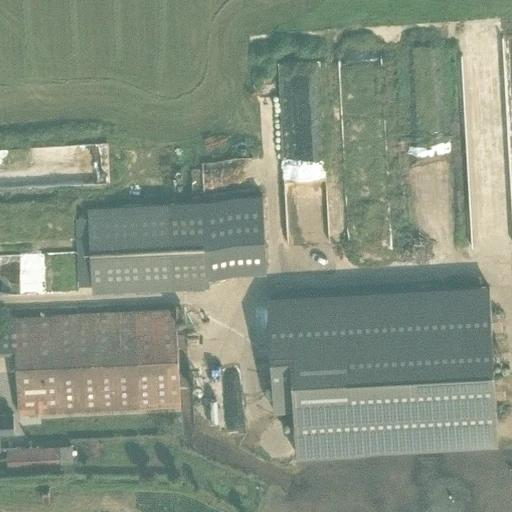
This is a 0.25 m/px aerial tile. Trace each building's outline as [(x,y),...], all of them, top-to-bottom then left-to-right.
[(89,199),(93,283),(210,278),(210,266),(268,263),(265,192),(89,199)] [(57,203),(24,203),(24,240),(58,240),(57,203)] [(30,269),(29,281),(50,281),(50,270),(30,269)] [(4,288),(4,300),(20,299),(19,287),(4,288)] [(300,401),(302,445),(491,434),(483,288),(273,300),(279,402),(300,401)] [(0,310),(0,346),(25,345),(28,403),(179,394),(174,301),(0,310)] [(0,378),(0,444),(3,444),(2,429),(18,428),(17,406),(2,406),(1,379),(0,378)] [(13,443),(13,464),(61,462),(61,441),(13,443)]
